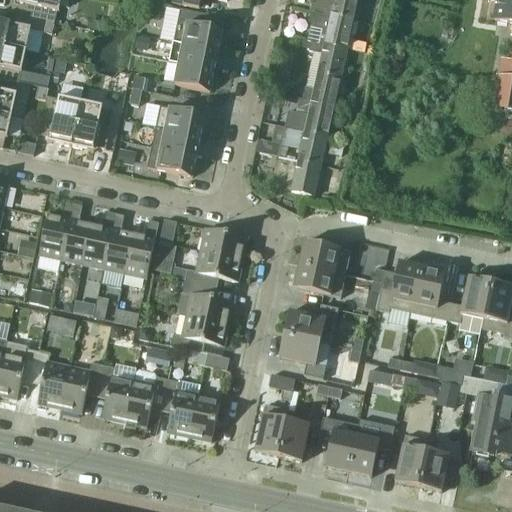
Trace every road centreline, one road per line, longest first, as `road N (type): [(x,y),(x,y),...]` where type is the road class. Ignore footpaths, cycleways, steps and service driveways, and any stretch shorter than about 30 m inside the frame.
road 1 (residential): [(278,231),(223,493)]
road 2 (residential): [(511,271),(329,227),(278,231)]
road 3 (residential): [(0,161),(201,205),(227,202)]
road 4 (tertiary): [(223,493),(0,442)]
road 5 (residential): [(227,202),(269,0)]
